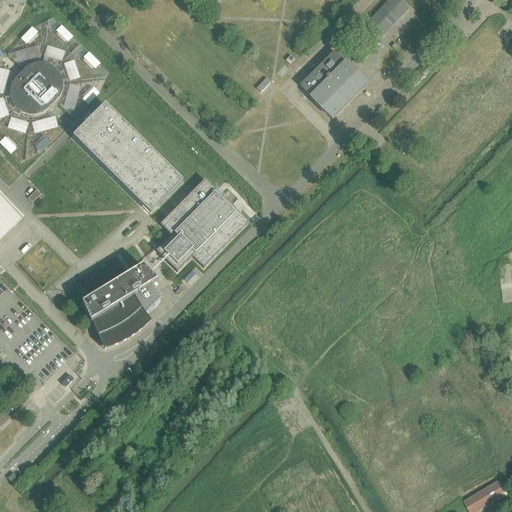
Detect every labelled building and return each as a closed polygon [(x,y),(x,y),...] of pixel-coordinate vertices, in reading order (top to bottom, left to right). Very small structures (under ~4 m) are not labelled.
[(408,9),(407,8),(398,0),(388,0),(358,32),(373,46),(408,9)] [(301,87),(312,97),(311,98),(332,120),(333,120),(336,117),(339,113),(359,94),(364,89),(366,87),(367,86),(346,64),(351,59),(340,48),(310,78),(308,80),(305,83),(304,84),(301,87)] [(290,65),(294,60),(291,56),(286,61),(290,65)] [(27,69),(24,71),(21,75),(16,79),(14,82),(12,86),(11,89),(10,93),(10,97),(11,101),(12,104),(14,108),(17,111),(20,113),(23,115),(27,117),(31,117),(34,117),(38,117),(42,115),(45,113),(48,111),(56,103),(58,100),(60,97),(62,93),(62,89),(62,85),(62,81),(60,78),(58,74),(56,71),(53,69),(49,67),(46,65),(42,65),(38,65),(34,66),(30,67),(27,69)] [(260,94),(271,83),(267,79),(256,90),(260,94)] [(105,106),(72,139),(139,206),(150,216),(183,183),(172,173),(105,106)] [(204,269),(248,225),(204,181),(160,226),(171,237),(156,253),(177,273),(192,258),(204,269)] [(0,240),(20,221),(0,199),(0,240)] [(500,274),(511,273),(510,265),(499,267),(500,274)] [(93,323),(101,343),(105,352),(115,348),(125,343),(134,338),(142,331),(150,324),(143,312),(148,310),(150,313),(161,302),(152,286),(158,283),(142,267),(82,304),(91,325),(93,323)] [(511,284),(501,286),(502,292),(511,290),(511,284)] [(180,289),(175,294),(178,297),(184,292),(180,289)] [(511,290),(502,292),(503,298),(511,297),(511,290)] [(74,381),(70,376),(61,385),(65,389),(74,381)] [(12,484),(17,479),(13,475),(8,479),(12,484)] [(469,511),(481,511),(484,510),(508,496),(499,482),(464,503),(469,511)]
